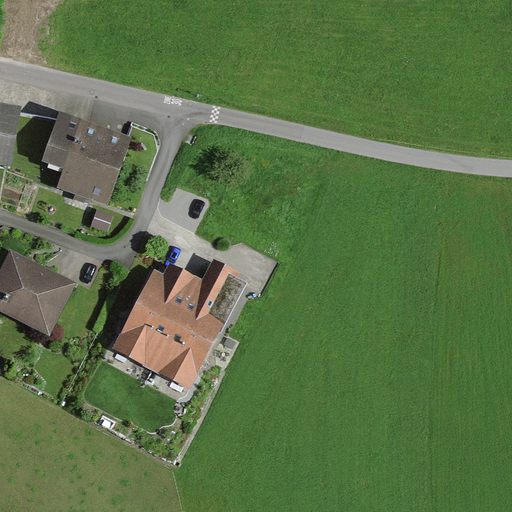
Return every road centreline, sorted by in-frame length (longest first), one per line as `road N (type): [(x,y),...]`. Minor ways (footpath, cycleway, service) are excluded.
road 1 (residential): [(180,107),(511,169)]
road 2 (residential): [(0,220),(100,251),(121,250),(137,238),(180,107)]
road 3 (residential): [(0,71),(180,107)]
